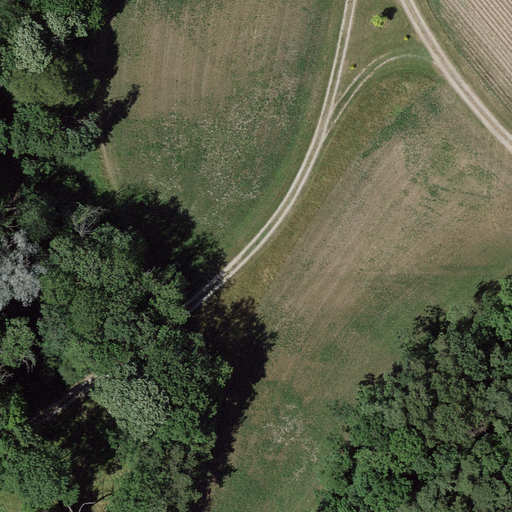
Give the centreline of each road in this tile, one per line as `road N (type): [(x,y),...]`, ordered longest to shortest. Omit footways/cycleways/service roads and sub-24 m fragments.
road 1 (track): [(353,0),(319,140),(282,214),(198,297),(0,434)]
road 2 (track): [(407,0),(448,69),(511,143)]
road 3 (track): [(448,69),(400,52),(373,66),(319,140)]
